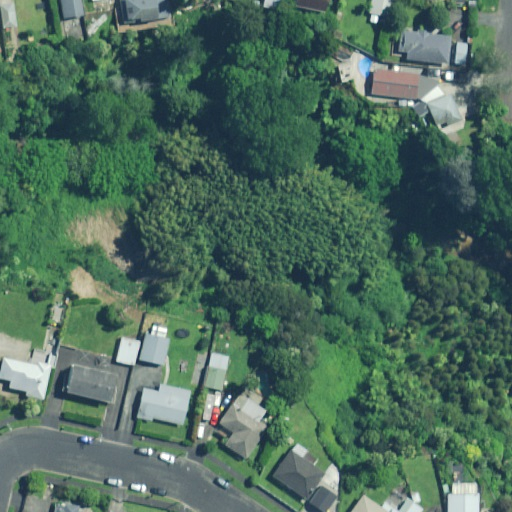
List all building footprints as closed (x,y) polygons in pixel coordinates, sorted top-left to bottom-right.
[(82,16),(80,0),(60,0),(62,18),(82,16)] [(110,11),(108,0),(92,0),(94,13),(110,11)] [(118,0),(122,24),(151,20),(171,17),(168,0),(118,0)] [(282,0),(265,0),(264,8),(280,12),(282,0)] [(329,0),(298,0),(297,7),(327,13),(329,0)] [(392,0),(372,0),(370,13),(388,18),(392,0)] [(452,37),(400,30),(397,51),(407,53),(406,59),(447,65),(452,37)] [(467,45),(457,44),(455,64),(464,65),(467,45)] [(353,81),(351,64),(338,66),(341,83),(353,81)] [(438,76),(413,73),(373,68),(370,94),(424,100),(435,124),(441,121),(445,129),(461,122),(449,94),(441,98),(437,88),(437,86),(438,76)] [(121,338),(116,362),(136,366),(137,360),(162,366),(168,340),(139,334),(138,342),(121,338)] [(52,368),(57,346),(48,344),(46,352),(41,351),(37,367),(2,359),(0,368),(0,379),(10,381),(8,388),(25,392),(24,396),(42,400),(50,367),(52,368)] [(228,359),(196,352),(189,383),(222,391),(228,359)] [(117,376),(70,364),(62,392),(109,404),(117,376)] [(188,366),(176,364),(174,375),(186,378),(188,366)] [(160,386),(159,392),(144,389),(137,418),(152,421),(152,419),(183,425),(190,392),(160,386)] [(268,406),(242,389),(219,424),(234,434),(225,446),(245,459),(266,428),(257,422),(268,406)] [(309,454),(295,445),(273,477),(306,500),(325,473),(317,467),(306,460),(309,454)] [(477,511),(477,484),(457,484),(457,495),(447,495),(447,511),(477,511)] [(326,511),(336,497),(322,487),(310,505),(321,511),(326,511)] [(406,498),(397,511),(396,511),(381,502),(378,507),(361,496),(350,511),(419,511),(422,509),(406,498)] [(67,502),(65,511),(59,510),(58,511),(75,511),(77,505),(67,502)]
